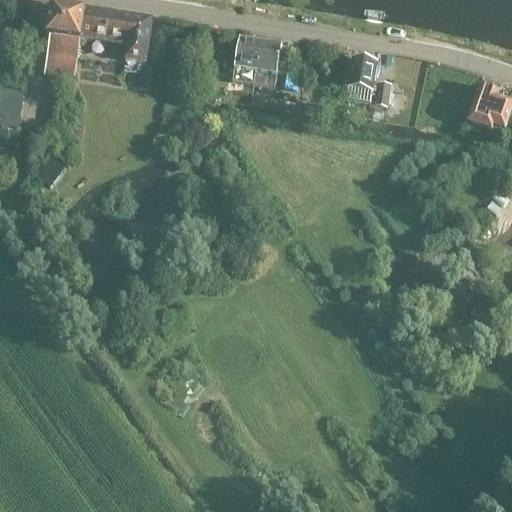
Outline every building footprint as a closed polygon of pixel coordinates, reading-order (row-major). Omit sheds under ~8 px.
[(79,66),(81,46),(85,13),(51,8),(46,41),(50,42),(47,62),(44,81),(75,85),(78,66),(79,66)] [(85,10),(85,13),(81,46),(82,46),(83,43),(127,49),(125,65),(148,69),(155,21),(85,10)] [(257,77),(262,45),(241,41),(236,74),(257,77)] [(262,45),(257,77),(277,80),(282,48),(262,45)] [(354,62),(347,106),(389,113),(392,89),(376,87),(379,66),(354,62)] [(213,93),(216,70),(204,67),(200,91),(213,93)] [(297,94),(299,79),(287,77),(285,92),(297,94)] [(506,135),(511,116),(511,105),(504,103),(505,99),(480,91),(468,129),(493,136),(494,131),(506,135)] [(5,92),(0,116),(0,127),(21,131),(28,96),(5,92)] [(0,133),(0,147),(11,149),(13,135),(0,133)] [(50,162),(36,182),(50,193),(65,172),(50,162)]
